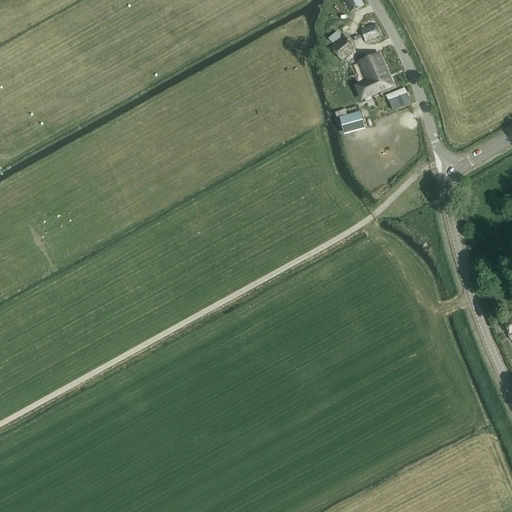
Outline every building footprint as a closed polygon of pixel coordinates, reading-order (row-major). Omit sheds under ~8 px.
[(334,19),(348,12),(342,0),(326,0),(325,1),(334,19)] [(364,6),(360,0),(343,0),(350,13),(364,6)] [(352,24),(345,29),(349,35),(356,30),(352,24)] [(365,42),(381,37),(375,24),(361,30),(365,42)] [(336,30),(327,36),(330,41),(339,36),(336,30)] [(345,36),(330,48),(334,53),(330,57),(336,64),(341,61),(342,61),(356,50),(345,36)] [(377,91),(392,84),(379,55),(359,64),(367,82),(367,83),(372,81),(377,91)] [(364,83),(358,86),(363,98),(364,97),(364,98),(366,102),(372,99),(370,95),(377,91),(372,81),(367,83),(367,82),(364,83)] [(344,109),(335,113),(337,119),(347,115),(344,109)] [(354,121),(346,123),(348,127),(355,125),(363,122),(362,118),(354,121)] [(496,207),(511,197),(511,191),(508,185),(501,189),(497,183),(477,196),(485,209),(494,203),(496,207)] [(511,319),(503,323),(511,340),(511,319)]
